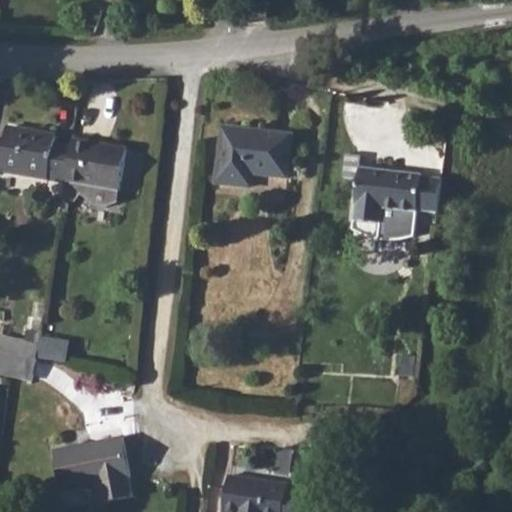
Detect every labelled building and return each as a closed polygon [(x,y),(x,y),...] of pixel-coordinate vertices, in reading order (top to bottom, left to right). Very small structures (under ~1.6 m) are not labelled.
[(218,130),(212,186),(247,189),(249,169),(284,172),(287,135),(218,130)] [(0,186),(24,189),(30,145),(0,141),(0,186)] [(30,145),(24,189),(56,193),(61,155),(44,153),(44,147),(30,145)] [(61,155),(56,193),(110,199),(115,157),(62,150),(61,155)] [(413,228),(416,202),(420,169),(421,167),(357,161),(352,213),(377,215),(376,231),(382,233),(391,233),(400,232),(409,230),(413,228)] [(420,169),(416,202),(435,204),(439,171),(420,169)] [(24,340),(19,358),(29,360),(36,362),(38,343),(24,340)] [(0,374),(24,380),(29,360),(19,358),(1,353),(0,352),(0,374)] [(127,479),(119,440),(49,454),(56,494),(89,487),(93,507),(128,500),(124,479),(127,479)] [(282,481),(222,473),(217,511),(278,511),(282,488),(282,481)]
